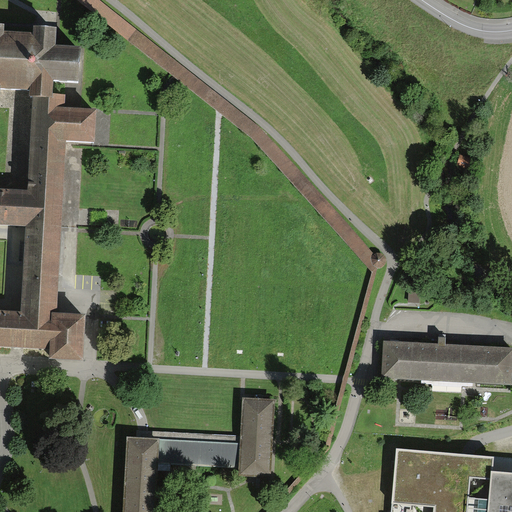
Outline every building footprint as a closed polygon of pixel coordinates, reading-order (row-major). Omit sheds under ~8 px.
[(0,94),(29,95),(29,102),(48,103),(48,85),(74,86),(75,53),(50,52),(50,34),(31,33),(31,39),(0,38),(0,94)] [(29,102),(26,193),(24,231),(22,314),(54,315),(59,147),(92,148),(93,116),(60,115),(61,103),(48,103),(29,102)] [(472,161),(461,158),(459,166),(470,169),(472,161)] [(0,229),(24,231),(26,193),(0,192),(0,229)] [(380,251),(377,250),(374,252),(373,255),(374,258),(378,259),(380,257),(381,254),(380,251)] [(0,350),(48,353),(48,364),(80,365),(81,316),(54,315),(22,314),(0,313),(0,350)] [(502,348),(385,345),(384,380),(501,383),(502,348)] [(264,479),(265,405),(240,405),(239,441),(238,470),(238,478),(264,479)] [(134,446),(152,446),(152,468),(238,470),(239,441),(134,439),(134,446)] [(126,445),(124,511),(150,511),(152,468),(152,446),(134,446),(126,445)] [(511,511),(511,472),(495,471),(496,457),(461,454),(396,448),(390,511),(511,511)]
